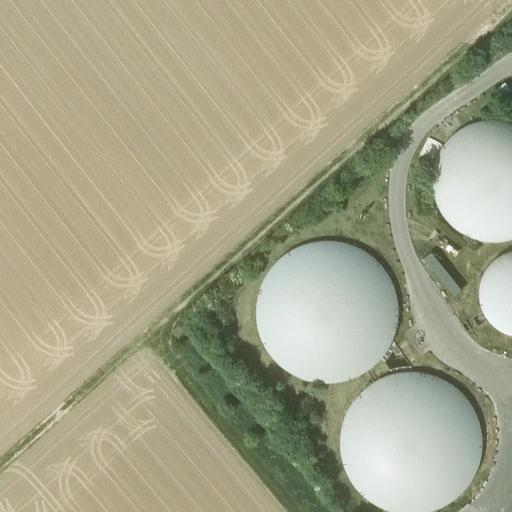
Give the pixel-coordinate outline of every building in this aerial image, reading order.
[(511,123),(492,120),(469,125),(449,138),(436,158),(432,181),(436,205),(450,225),(470,238),(493,242),(511,238),(511,123)] [(297,248),(278,261),(263,279),(256,301),(256,324),(263,346),(278,365),(298,378),(320,383),(344,381),(365,372),(382,356),(393,336),(397,313),(393,290),(382,269),(365,253),(343,244),(320,242),(297,248)] [(511,251),(504,253),(490,262),(481,277),(478,293),(481,310),(491,324),(505,333),(511,334),(511,251)] [(461,290),(430,252),(423,258),(453,296),(461,290)] [(392,375),(369,386),(352,403),(341,426),(339,451),(346,474),(360,495),(380,509),(392,511),(431,511),(451,502),(469,485),(479,462),(481,438),(475,414),(461,394),(440,380),(416,373),(392,375)]
